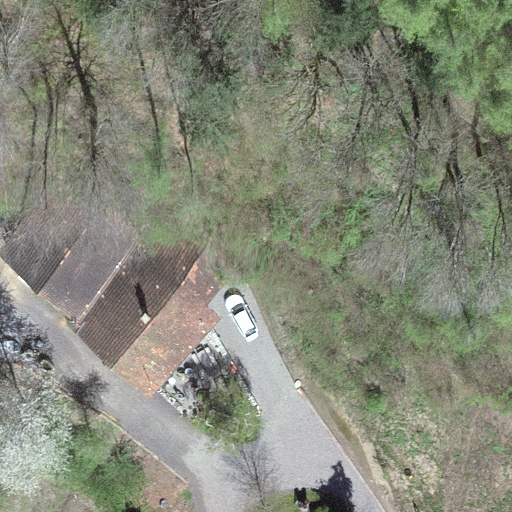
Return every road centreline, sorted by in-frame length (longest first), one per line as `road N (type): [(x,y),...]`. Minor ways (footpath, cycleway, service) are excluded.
road 1 (track): [(0,295),(178,430),(218,478),(229,511)]
road 2 (track): [(367,511),(324,464),(295,458),(218,478)]
